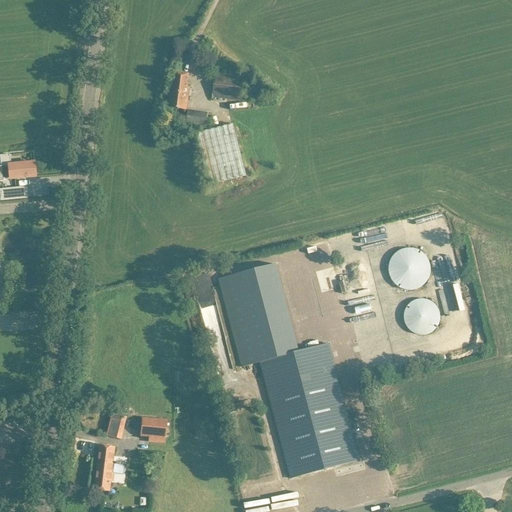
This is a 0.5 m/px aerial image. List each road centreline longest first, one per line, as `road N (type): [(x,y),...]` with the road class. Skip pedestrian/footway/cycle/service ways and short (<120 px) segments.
road 1 (tertiary): [(41,511),(98,0)]
road 2 (unclassified): [(511,472),(359,511)]
road 3 (unknown): [(0,432),(121,439),(132,411)]
